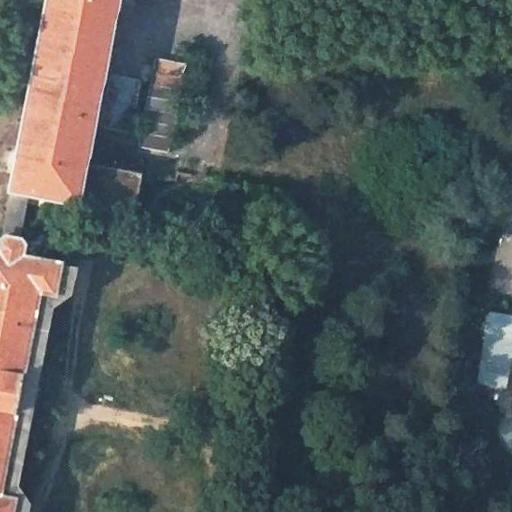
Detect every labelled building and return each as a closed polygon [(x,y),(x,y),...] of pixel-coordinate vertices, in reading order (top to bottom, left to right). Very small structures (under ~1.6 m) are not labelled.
[(73,196),(81,159),(111,0),(48,0),(13,185),(14,185),(29,188),(73,196)] [(167,152),(186,63),(156,56),(136,146),(167,152)] [(140,170),(81,159),(73,196),(132,207),(140,170)] [(14,185),(3,240),(7,238),(14,239),(18,245),(29,188),(14,185)] [(0,511),(7,511),(10,498),(0,495),(0,470),(35,288),(51,291),(55,264),(16,257),(18,245),(14,239),(7,238),(3,240),(0,254),(0,253),(0,511)] [(25,511),(28,503),(16,484),(51,300),(67,289),(72,267),(55,264),(51,291),(35,288),(0,470),(0,495),(10,498),(7,511),(25,511)]
